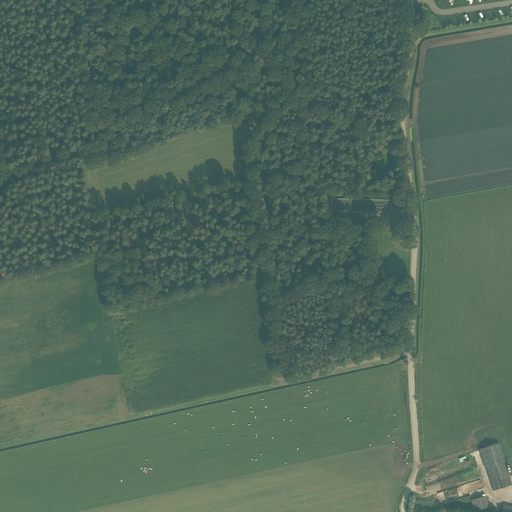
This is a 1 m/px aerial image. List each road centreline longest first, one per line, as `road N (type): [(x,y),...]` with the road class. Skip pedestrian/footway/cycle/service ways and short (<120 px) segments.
road 1 (unclassified): [(403,511),(416,457),(405,0)]
road 2 (track): [(409,350),(290,380),(273,376),(240,171),(278,85),(277,65)]
